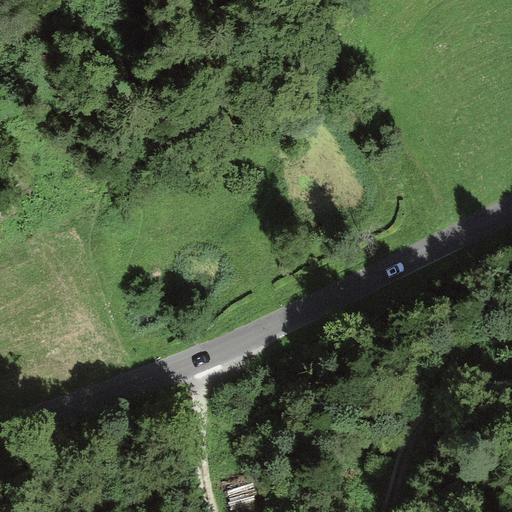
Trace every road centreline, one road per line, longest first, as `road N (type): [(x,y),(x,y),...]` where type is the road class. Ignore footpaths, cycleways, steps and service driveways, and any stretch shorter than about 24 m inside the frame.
road 1 (tertiary): [(0,430),(196,364),(511,211)]
road 2 (track): [(387,511),(400,449),(422,410),(462,389),(511,381)]
road 3 (track): [(196,364),(206,511)]
